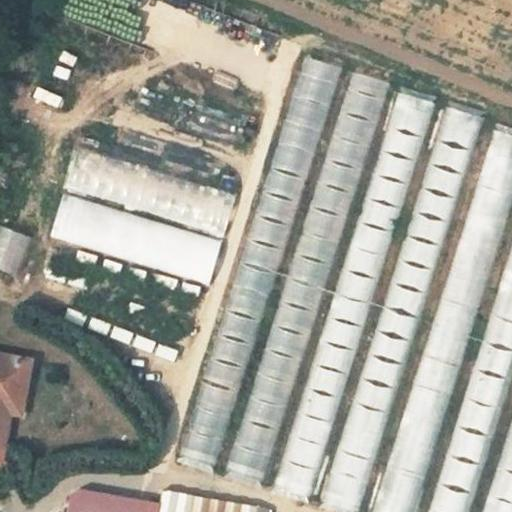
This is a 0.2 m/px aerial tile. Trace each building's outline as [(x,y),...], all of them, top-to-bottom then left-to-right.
[(69,0),(64,18),(170,55),(189,0),(69,0)] [(293,48),(188,465),(274,486),(272,493),(320,505),(319,507),(340,511),(371,511),(474,106),(440,98),(441,94),(389,81),(390,77),(342,65),(343,60),(293,48)] [(511,132),(483,125),(383,511),(478,511),(511,381),(511,132)] [(74,149),(52,244),(215,283),(238,188),(74,149)] [(0,260),(20,269),(33,236),(0,223),(0,260)] [(112,310),(109,326),(135,330),(139,303),(120,300),(118,311),(112,310)] [(0,355),(0,458),(1,459),(12,401),(23,403),(30,361),(0,355)] [(511,511),(511,422),(486,511),(511,511)] [(190,511),(208,511),(209,510),(221,511),(268,511),(269,507),(194,494),(190,511)] [(72,511),(139,511),(113,508),(114,501),(74,495),(72,511)]
